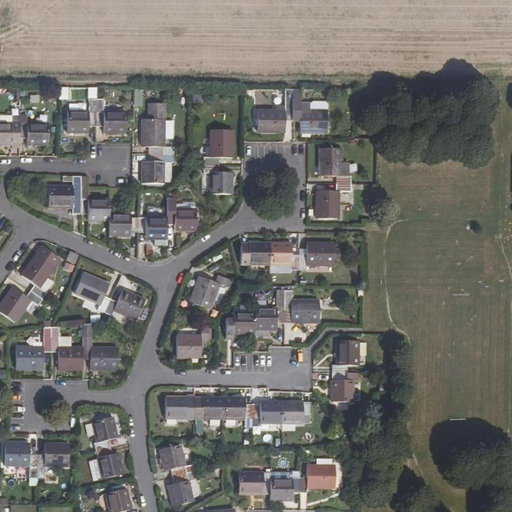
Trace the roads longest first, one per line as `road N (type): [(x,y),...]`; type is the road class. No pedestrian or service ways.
road 1 (unknown): [(403,511),(407,338),(387,324),(383,227),(421,220),(477,222),(500,240),(511,287),(507,511)]
road 2 (residential): [(292,371),(270,378),(141,374)]
road 3 (residential): [(33,227),(170,282)]
road 4 (residential): [(275,201),(170,282)]
